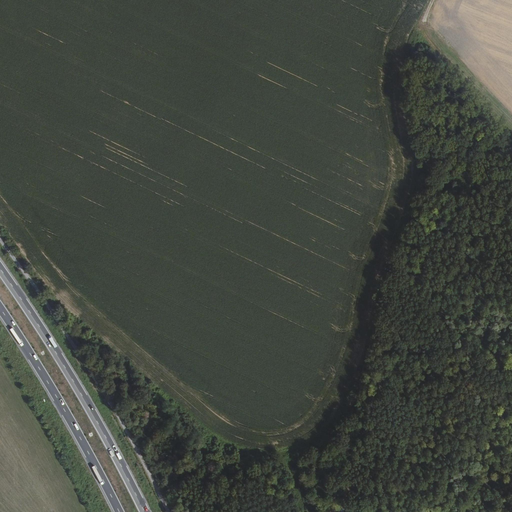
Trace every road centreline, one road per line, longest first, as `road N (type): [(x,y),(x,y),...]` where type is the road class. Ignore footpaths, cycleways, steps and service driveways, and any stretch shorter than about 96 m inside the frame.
road 1 (track): [(0,239),(74,346),(167,511)]
road 2 (motorway): [(144,511),(81,393),(0,269)]
road 3 (motorway): [(0,309),(118,511)]
